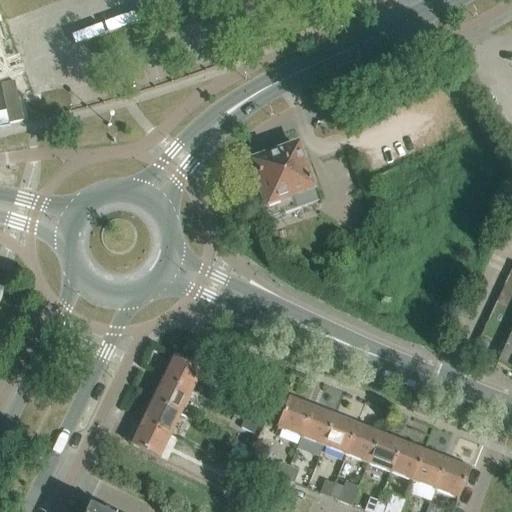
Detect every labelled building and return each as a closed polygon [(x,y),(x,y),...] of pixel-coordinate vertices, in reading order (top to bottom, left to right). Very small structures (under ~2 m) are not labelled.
[(0,74),(2,74),(22,66),(13,41),(0,45),(0,74)] [(256,176),(252,178),(268,220),(317,202),(305,170),(298,151),(297,148),(294,149),(281,153),(267,158),(254,163),(251,164),(253,167),(256,176)] [(503,315),(509,303),(499,298),(494,310),(503,315)] [(511,318),(511,304),(509,303),(503,315),(511,318)] [(488,348),(493,337),(484,333),(479,344),(488,348)] [(511,334),(509,341),(506,339),(502,348),(511,352),(511,334)] [(498,353),(503,342),(493,337),(488,348),(498,353)] [(511,352),(502,348),(498,356),(502,358),(498,367),(511,373),(511,352)] [(193,395),(203,374),(172,358),(172,359),(169,358),(163,371),(166,373),(162,380),(193,395)] [(182,417),(193,395),(162,380),(159,388),(156,386),(149,401),(182,417)] [(300,440),(312,409),(304,406),(305,404),(291,398),(290,401),(289,400),(277,431),(300,440)] [(171,439),(182,417),(149,401),(142,415),(144,417),(141,424),(171,439)] [(322,449),(335,415),(321,409),(320,412),(312,409),(300,440),(322,449)] [(249,411),(244,420),(258,427),(262,418),(249,411)] [(345,458),(357,427),(349,424),(350,421),(335,415),(322,449),(345,458)] [(253,435),(258,427),(244,420),(240,429),(253,435)] [(177,441),(171,439),(141,424),(137,431),(134,430),(128,443),(130,444),(129,445),(167,464),(177,441)] [(367,467),(380,433),(365,427),(364,430),(357,427),(345,458),(367,467)] [(389,475),(402,444),(394,441),(395,439),(380,433),(367,467),(389,475)] [(234,442),(228,455),(223,464),(236,471),(241,461),(248,448),(234,442)] [(412,484),(425,451),(410,445),(409,447),(402,444),(389,475),(412,484)] [(434,493),(446,462),(438,459),(439,456),(425,451),(412,484),(434,493)] [(457,502),(469,471),(468,470),(469,468),(455,462),(454,465),(446,462),(434,493),(457,502)] [(232,479),(236,471),(223,464),(219,473),(232,479)] [(283,483),(289,469),(279,466),(274,479),(283,483)] [(299,473),(289,469),(283,483),(293,487),(299,473)] [(329,500),(334,487),(324,483),(319,496),(329,500)] [(342,490),(334,487),(329,500),(350,508),(358,488),(345,483),(342,490)] [(386,507),(379,504),(375,511),(400,511),(405,502),(391,497),(386,507)] [(375,511),(379,504),(368,500),(363,511),(375,511)] [(417,501),(412,511),(433,511),(436,507),(417,501)]
